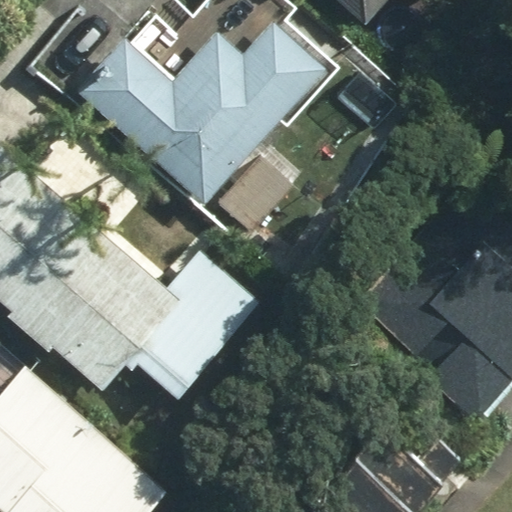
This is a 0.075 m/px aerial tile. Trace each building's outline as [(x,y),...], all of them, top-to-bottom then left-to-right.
[(362,0),(385,18),(399,0),(362,0)] [(141,31),(93,84),(217,196),(343,56),(294,12),(262,48),(234,23),(188,73),(141,31)] [(0,127),(0,285),(116,380),(143,347),(195,389),(274,292),(82,137),(59,165),(5,121),(0,127)] [(511,206),(464,176),(397,281),(511,354),(511,206)] [(37,360),(3,404),(0,401),(0,475),(30,499),(19,511),(160,511),(188,476),(37,360)]
